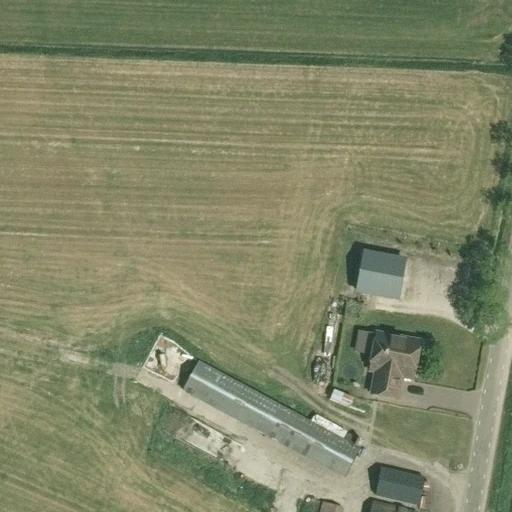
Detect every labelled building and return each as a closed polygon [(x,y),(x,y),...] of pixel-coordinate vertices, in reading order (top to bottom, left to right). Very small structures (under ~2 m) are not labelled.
[(403,260),(364,253),(357,293),(396,300),(403,260)] [(421,341),(375,332),(368,374),(372,375),(369,396),(399,401),(403,380),(413,382),(421,341)] [(183,392),(342,479),(357,451),(198,364),(183,392)] [(204,437),(253,469),(265,451),(216,420),(204,437)] [(232,497),(246,503),(257,476),(242,470),(232,497)] [(424,480),(381,470),(374,497),(417,507),(424,480)] [(319,511),(341,511),(342,508),(323,502),(319,511)]
